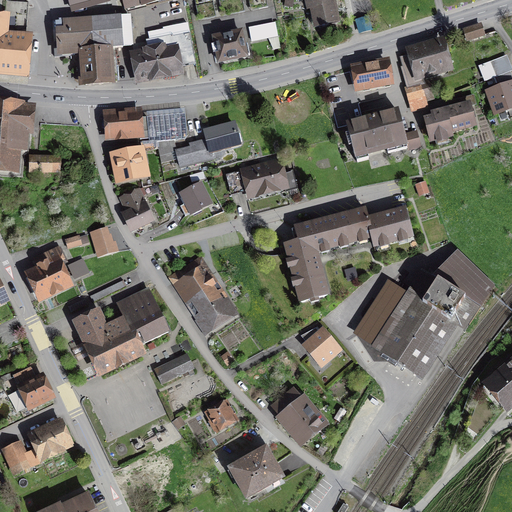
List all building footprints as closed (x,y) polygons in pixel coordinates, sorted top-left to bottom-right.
[(245,11),(242,0),(223,0),(219,1),(222,16),(245,11)] [(266,0),(248,0),(250,10),(268,7),(266,0)] [(294,0),(310,0),(316,27),(336,22),(332,5),(335,4),(334,0),(290,0),(293,0),(294,0)] [(0,71),(28,74),(32,41),(27,40),(29,19),(28,18),(30,3),(10,1),(7,6),(5,16),(0,15),(0,71)] [(213,2),(196,5),(198,20),(216,17),(213,2)] [(356,18),(360,32),(371,30),(367,15),(356,18)] [(120,18),(123,47),(132,46),(130,17),(120,18)] [(123,47),(120,18),(78,21),(78,24),(65,25),(66,31),(57,32),(58,42),(54,43),(55,57),(80,54),(82,81),(86,85),(113,82),(110,48),(123,47)] [(480,26),(464,30),(468,41),(483,36),(480,26)] [(276,45),(272,27),(267,28),(249,32),(251,39),(268,36),(270,46),(276,45)] [(215,39),(220,62),(245,57),(245,56),(249,55),(247,45),(243,46),(240,33),(215,39)] [(134,55),(139,81),(180,72),(178,65),(195,62),(190,38),(173,41),(172,36),(148,41),(150,50),(143,51),(144,53),(134,55)] [(421,85),(423,85),(420,75),(447,67),(441,45),(410,54),(411,55),(401,58),(409,88),(421,85)] [(497,77),(509,72),(510,72),(505,57),(480,67),(486,81),(497,77)] [(354,69),(358,89),(390,83),(387,63),(354,69)] [(509,72),(497,77),(500,84),(511,80),(509,73),(509,72)] [(421,85),(409,88),(406,89),(412,111),(427,107),(424,98),(431,96),(428,83),(423,85),(421,85)] [(489,93),(496,113),(507,108),(511,118),(511,117),(511,84),(511,85),(489,93)] [(469,105),(469,106),(475,104),(473,96),(449,102),(451,110),(469,105)] [(469,105),(451,110),(432,115),(433,119),(426,121),(431,142),(451,136),(450,132),(474,126),(469,106),(469,105)] [(0,106),(0,169),(13,170),(15,151),(26,152),(30,109),(0,106)] [(406,142),(404,135),(398,112),(347,125),(355,155),(405,142),(406,142)] [(140,140),(149,139),(147,117),(138,118),(138,113),(107,116),(109,137),(140,135),(140,140)] [(234,125),(205,133),(208,144),(177,152),(181,168),(213,160),(211,152),(239,145),(234,125)] [(404,135),(406,142),(408,150),(420,147),(416,132),(404,135)] [(157,142),(158,149),(159,156),(172,153),(170,141),(157,142)] [(158,149),(157,142),(143,143),(145,152),(158,149)] [(121,179),(147,174),(143,153),(116,158),(121,179)] [(31,158),(31,172),(39,172),(39,174),(41,174),(41,176),(50,177),(50,172),(58,172),(58,158),(31,158)] [(227,176),(231,192),(248,188),(250,196),(285,188),(286,192),(297,189),(292,173),(282,176),(279,163),(227,176)] [(425,182),(416,186),(420,196),(429,193),(425,182)] [(209,204),(200,186),(183,195),(187,203),(184,205),(189,214),(209,204)] [(131,231),(151,221),(138,192),(123,199),(129,213),(124,215),(131,231)] [(316,252),(371,237),(369,224),(365,210),(295,229),(298,242),(285,245),(301,303),(327,296),(321,271),(316,272),(312,254),(316,253),(316,252)] [(377,222),(369,224),(371,237),(374,247),(413,237),(405,210),(376,218),(377,222)] [(99,257),(117,251),(114,243),(113,244),(110,236),(108,236),(106,229),(92,233),(99,257)] [(81,245),(79,237),(66,241),(68,249),(81,245)] [(41,298),(68,285),(58,264),(63,261),(58,249),(36,259),(40,267),(39,267),(41,271),(30,276),(41,298)] [(432,277),(465,299),(477,279),(450,253),(429,275),(432,277)] [(88,272),(82,260),(75,264),(77,266),(70,269),(74,278),(88,272)] [(201,268),(179,282),(202,317),(196,321),(203,332),(232,313),(225,301),(228,300),(221,290),(217,293),(201,268)] [(443,328),(445,330),(465,299),(432,277),(411,309),(443,328)] [(76,324),(100,375),(142,355),(138,347),(168,332),(148,290),(124,301),(131,316),(110,325),(111,327),(106,330),(98,314),(76,324)] [(411,309),(382,353),(414,374),(443,328),(411,309)] [(309,346),(306,349),(321,366),(339,350),(325,333),(322,335),(316,329),(301,336),(309,346)] [(187,355),(155,370),(162,384),(193,369),(187,355)] [(511,367),(490,386),(506,405),(511,400),(511,367)] [(51,397),(42,378),(21,388),(30,407),(51,397)] [(303,442),(328,422),(319,412),(314,416),(294,393),(287,399),(285,397),(273,406),(303,442)] [(226,403),(208,414),(212,421),(209,422),(215,433),(236,421),(231,412),(234,410),(231,407),(229,408),(226,403)] [(61,424),(31,438),(42,461),(71,447),(61,424)] [(181,455),(175,442),(148,455),(152,463),(125,476),(129,485),(132,484),(137,496),(157,486),(153,478),(171,469),(167,461),(181,455)] [(5,451),(15,473),(40,462),(35,451),(28,454),(29,455),(25,456),(20,444),(5,451)] [(266,449),(230,469),(247,498),(283,478),(266,449)] [(96,511),(88,495),(61,508),(60,506),(46,511),(96,511)]
